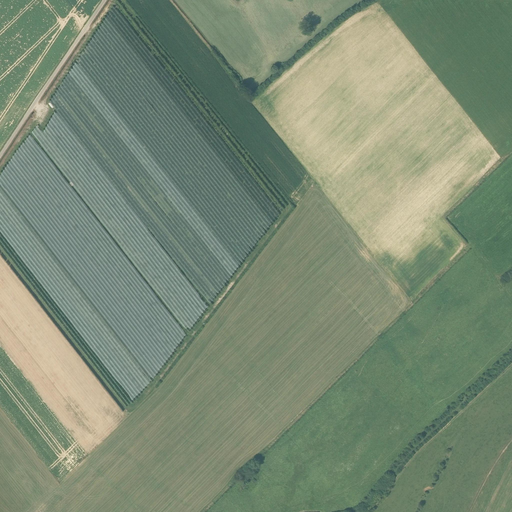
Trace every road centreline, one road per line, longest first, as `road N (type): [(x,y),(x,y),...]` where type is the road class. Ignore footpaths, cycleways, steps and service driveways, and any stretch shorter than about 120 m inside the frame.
road 1 (unclassified): [(0,156),(104,0)]
road 2 (track): [(168,0),(249,101)]
